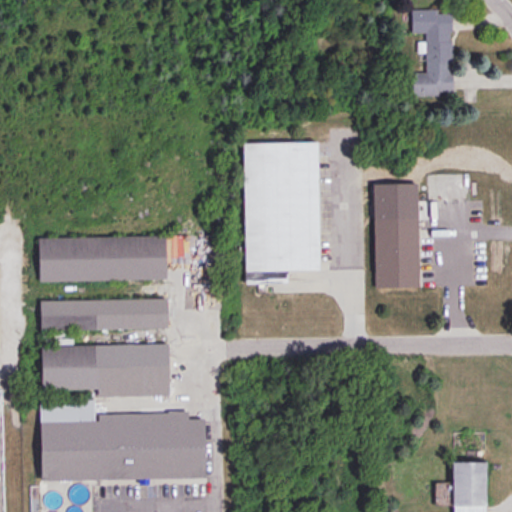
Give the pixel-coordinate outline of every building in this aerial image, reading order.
[(410,73),(410,96),(450,96),(449,10),(409,10),(409,32),(424,32),(424,73),(410,73)] [(239,143),(241,283),(285,283),(285,270),(315,270),(313,143),(239,143)] [(415,217),(371,217),(371,287),(415,287),(415,217)] [(161,236),(33,237),(34,281),(162,279),(161,236)] [(163,298),(36,300),(36,330),(164,328),(163,298)] [(37,345),(37,392),(94,391),(95,397),(165,395),(164,343),(37,345)] [(185,413),(92,413),(92,399),(36,399),(36,480),(201,479),(200,419),(185,419),(185,413)] [(449,511),(482,511),(482,462),(449,462),(449,511)]
